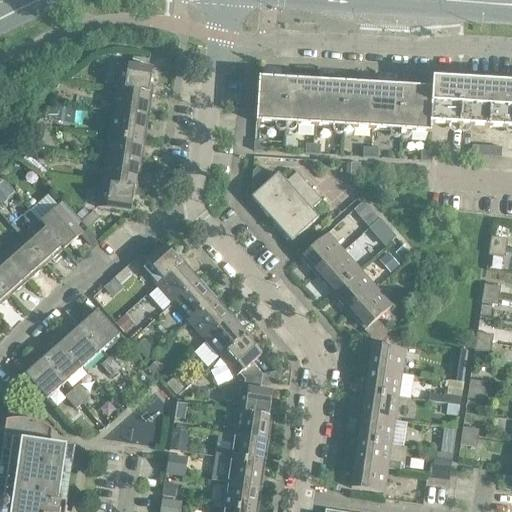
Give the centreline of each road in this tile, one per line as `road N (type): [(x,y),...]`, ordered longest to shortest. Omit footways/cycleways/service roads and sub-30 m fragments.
road 1 (residential): [(302,496),(327,366),(312,337),(194,206)]
road 2 (residential): [(219,35),(511,47)]
road 3 (residential): [(0,349),(83,271),(113,268),(194,206)]
road 4 (tertiary): [(307,0),(511,15)]
road 5 (residential): [(194,206),(219,35)]
